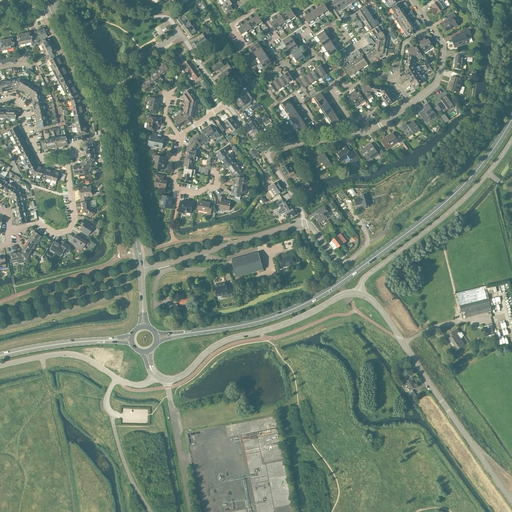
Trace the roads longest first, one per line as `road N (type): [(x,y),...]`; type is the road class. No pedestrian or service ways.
road 1 (secondary): [(179,334),(272,317),(326,291),(466,182),(511,119)]
road 2 (tertiary): [(511,501),(379,307),(359,293)]
road 3 (tertiary): [(154,374),(177,378),(226,340),(359,293)]
road 4 (unclassified): [(359,293),(368,274),(472,191),(511,137)]
road 5 (unclassified): [(140,269),(304,222)]
road 6 (tertiary): [(140,269),(116,121)]
road 7 (residential): [(8,230),(39,223),(68,230),(74,220),(66,163)]
road 8 (residential): [(410,104),(433,86),(442,58),(442,45),(411,0)]
road 9 (unclassified): [(0,365),(64,353),(116,377)]
